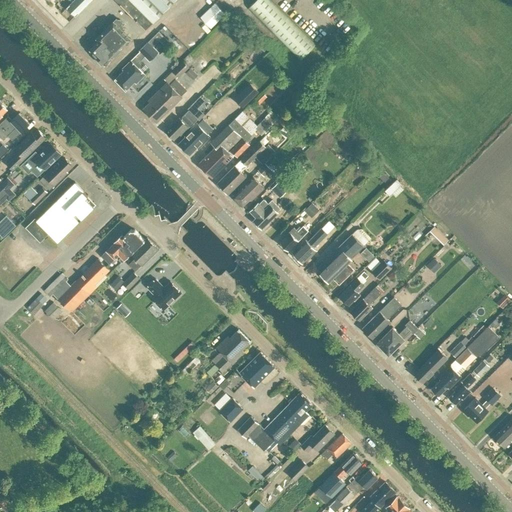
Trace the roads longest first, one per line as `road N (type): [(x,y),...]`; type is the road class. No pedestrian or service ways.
road 1 (secondary): [(511,511),(204,198)]
road 2 (residential): [(429,511),(163,237)]
road 3 (secondary): [(204,198),(8,0)]
road 4 (residential): [(123,199),(0,73)]
road 5 (unclassified): [(123,199),(9,310)]
